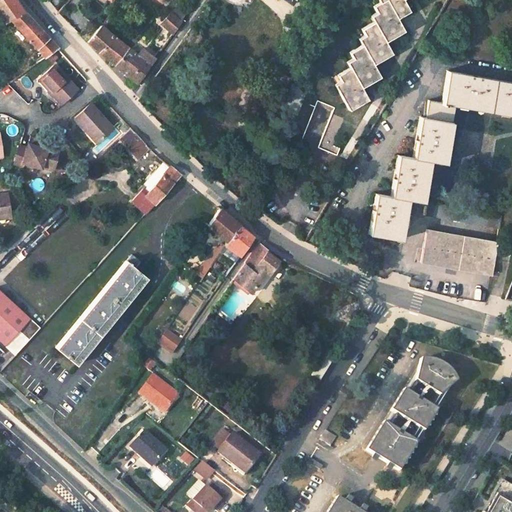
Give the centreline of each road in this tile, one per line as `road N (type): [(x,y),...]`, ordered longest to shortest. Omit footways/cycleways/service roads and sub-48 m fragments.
road 1 (tertiary): [(400,294),(286,244),(198,175),(126,103)]
road 2 (residential): [(400,294),(378,310),(253,511)]
road 3 (residential): [(0,382),(139,511)]
road 4 (unknown): [(37,418),(89,367),(152,283)]
road 5 (tertiary): [(511,393),(440,511)]
road 6 (primary): [(97,511),(0,425)]
road 7 (residential): [(126,103),(202,0)]
road 8 (residential): [(0,99),(49,119),(102,76)]
